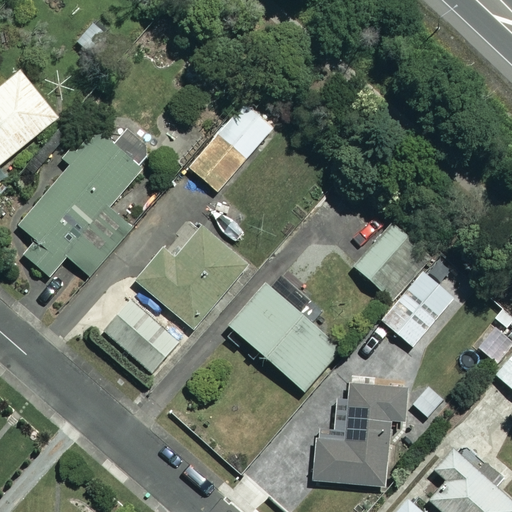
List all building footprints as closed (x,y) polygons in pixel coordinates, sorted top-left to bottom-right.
[(107,35),(90,23),(74,45),(91,57),(107,35)] [(0,163),(57,118),(18,71),(0,85),(0,163)] [(273,127),(244,103),(189,168),(217,192),(273,127)] [(139,171),(98,133),(12,228),(55,267),(66,255),(87,274),(125,232),(102,212),(139,171)] [(415,244),(346,182),(307,226),(376,288),(415,244)] [(245,264),(200,227),(174,258),(163,249),(136,282),(192,329),(245,264)] [(454,296),(423,270),(380,321),(411,347),(454,296)] [(339,349),(264,284),(227,326),(302,391),(339,349)] [(181,342),(129,299),(101,332),(152,375),(181,342)] [(511,345),(511,341),(497,328),(478,349),(495,365),(511,345)] [(511,354),(494,374),(511,391),(511,354)] [(409,388),(349,382),(343,441),(314,438),(310,480),(385,487),(392,419),(406,420),(409,388)] [(511,511),(511,504),(453,450),(434,471),(445,481),(427,500),(440,511),(511,511)] [(420,511),(407,499),(395,511),(420,511)]
